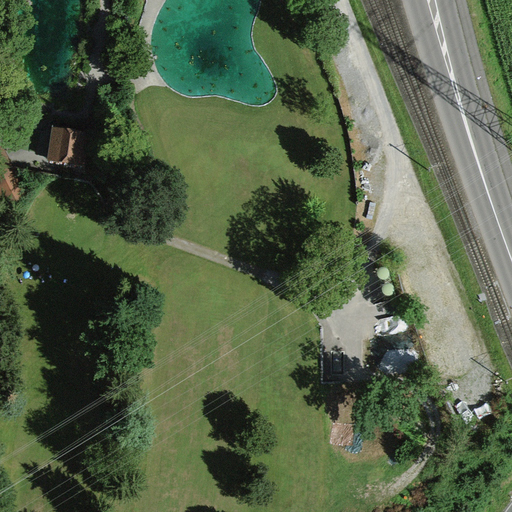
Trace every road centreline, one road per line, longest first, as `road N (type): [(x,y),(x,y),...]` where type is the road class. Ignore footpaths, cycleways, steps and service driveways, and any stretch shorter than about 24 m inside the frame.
road 1 (track): [(89,177),(127,222),(314,301),(343,305),(364,273),(391,191),(424,224),(494,394)]
road 2 (secondary): [(417,0),(476,156)]
road 3 (secondary): [(476,156),(451,0)]
